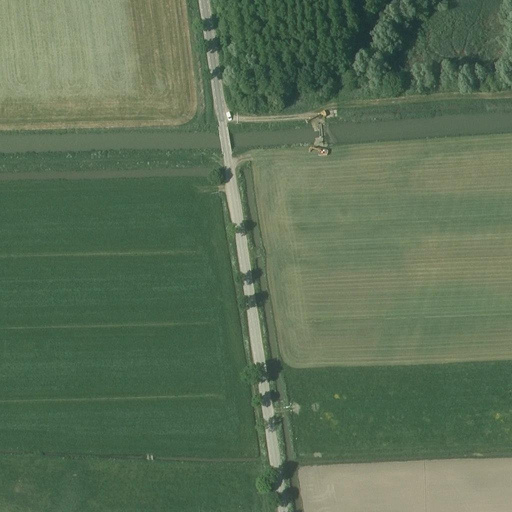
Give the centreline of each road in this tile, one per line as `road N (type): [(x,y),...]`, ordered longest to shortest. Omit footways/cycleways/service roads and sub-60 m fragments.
road 1 (unclassified): [(281,511),(202,0)]
road 2 (track): [(220,116),(308,116),(342,105),(511,92)]
